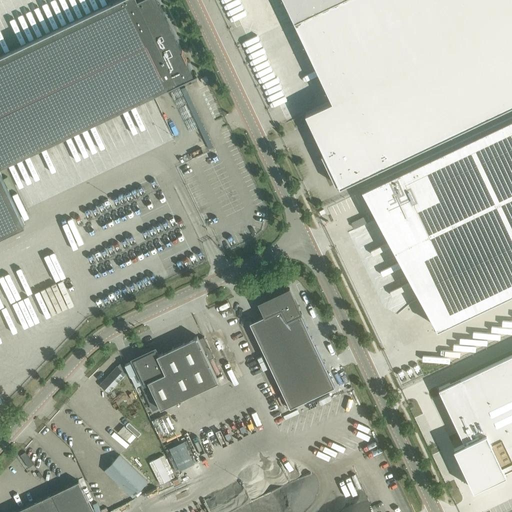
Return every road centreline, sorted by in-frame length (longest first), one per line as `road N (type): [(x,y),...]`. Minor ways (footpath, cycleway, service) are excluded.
road 1 (unclassified): [(0,444),(103,335),(305,238)]
road 2 (unclassified): [(305,238),(433,511)]
road 3 (unclassified): [(192,0),(305,238)]
